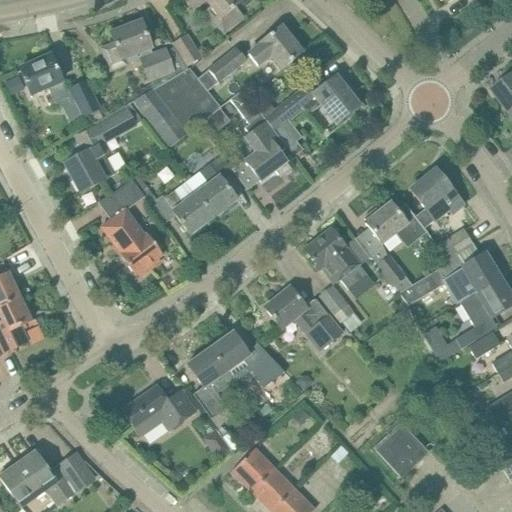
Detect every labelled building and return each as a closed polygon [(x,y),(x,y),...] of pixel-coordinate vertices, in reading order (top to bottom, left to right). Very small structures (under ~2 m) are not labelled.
[(205,11),(212,20),(223,34),(242,18),(234,8),(242,1),(240,0),(184,0),(192,10),(204,0),(205,0),(211,7),(205,11)] [(101,49),(108,68),(109,72),(126,66),(123,58),(138,53),(141,60),(140,60),(152,91),(186,69),(173,48),(165,52),(165,51),(152,56),(149,48),(150,48),(141,24),(110,35),(114,45),(101,49)] [(281,70),(286,66),(301,54),(280,27),(260,43),(261,45),(248,55),(258,67),(270,57),(281,70)] [(173,44),(188,67),(199,59),(185,37),(173,44)] [(235,50),(198,80),(207,92),(245,62),(235,50)] [(50,56),(19,70),(30,96),(47,88),(54,104),(73,96),(82,118),(97,111),(85,84),(66,92),(50,56)] [(168,150),(220,108),(207,92),(198,80),(189,69),(187,70),(186,69),(152,91),(131,102),(168,150)] [(335,124),(336,125),(359,107),(358,106),(358,107),(347,93),(351,91),(351,92),(352,91),(339,74),(339,75),(339,76),(337,78),(336,77),(314,94),(306,84),(294,93),(296,95),(264,119),(287,148),(301,138),(288,121),(302,110),(307,116),(321,105),(335,124)] [(511,76),(493,91),(510,114),(511,112),(511,76)] [(291,169),(286,163),(278,153),(285,148),(243,91),(230,100),(249,126),(244,129),(249,136),(244,140),(255,154),(248,160),(247,159),(244,161),(260,183),(275,171),(278,175),(283,171),(285,173),(291,169)] [(84,153),(64,164),(81,194),(98,185),(114,176),(105,158),(104,157),(109,154),(103,143),(105,142),(136,125),(126,107),(103,119),(104,123),(94,129),(76,138),(84,153)] [(209,165),(186,183),(213,218),(236,201),(222,182),(234,173),(232,171),(229,167),(215,147),(207,153),(214,162),(209,165)] [(425,231),(448,212),(451,216),(463,206),(435,171),(410,191),(424,210),(414,218),(425,231)] [(189,236),(213,218),(186,183),(158,203),(140,177),(132,184),(144,199),(149,205),(151,209),(164,225),(175,217),(189,236)] [(135,277),(138,274),(140,277),(159,263),(157,260),(162,256),(146,235),(144,237),(126,212),(144,199),(132,184),(131,182),(113,194),(97,204),(110,222),(101,229),(119,255),(135,277)] [(363,219),(366,223),(365,224),(380,244),(394,233),(407,249),(426,233),(425,231),(414,218),(404,205),(403,205),(404,207),(397,213),(390,204),(378,213),(375,209),(363,219)] [(304,251),(316,266),(320,271),(327,265),(339,281),(343,277),(352,288),(367,277),(358,266),(369,258),(355,239),(353,240),(354,241),(345,248),(330,230),(304,251)] [(446,262),(453,258),(471,246),(463,232),(438,248),(446,262)] [(408,307),(449,282),(453,289),(467,280),(476,294),(499,280),(484,255),(460,270),(453,258),(446,262),(448,264),(413,286),(397,295),(407,308),(408,307)] [(389,256),(376,268),(397,295),(413,286),(389,256)] [(393,306),(386,312),(393,320),(407,308),(397,295),(376,268),(368,274),(393,306)] [(0,307),(20,298),(8,274),(0,278),(0,307)] [(474,329),(497,315),(511,305),(511,300),(499,280),(476,294),(459,304),(474,329)] [(319,296),(340,323),(353,313),(332,286),(319,296)] [(293,320),(305,335),(319,352),(329,345),(342,334),(315,300),(305,308),(290,289),(264,309),(281,329),(293,320)] [(20,327),(31,322),(20,298),(0,307),(0,319),(6,332),(0,334),(0,348),(3,355),(28,343),(20,327)] [(461,350),(474,341),(469,332),(455,340),(461,350)] [(232,333),(209,349),(225,372),(241,361),(248,371),(258,385),(266,379),(277,395),(294,384),(280,369),(275,373),(258,349),(248,356),(232,333)] [(492,333),(468,348),(476,360),(500,345),(492,333)] [(511,337),(505,341),(511,352),(492,364),(497,374),(511,365),(511,337)] [(193,395),(204,411),(210,419),(226,408),(216,394),(233,382),(225,372),(209,349),(186,365),(202,388),(193,395)] [(511,365),(497,374),(503,384),(511,378),(511,365)] [(295,383),(304,392),(313,383),(307,377),(302,376),(295,383)] [(121,412),(134,430),(138,436),(161,420),(170,432),(195,414),(180,392),(167,401),(158,387),(121,412)] [(511,411),(511,392),(486,408),(495,422),(511,411)] [(425,450),(411,435),(402,425),(374,451),(401,480),(421,461),(417,457),(425,450)] [(348,453),(341,446),(330,457),(338,464),(348,453)] [(250,493),(274,471),(254,450),(230,473),(250,493)] [(0,473),(0,475),(2,478),(0,478),(0,479),(20,507),(46,489),(58,506),(93,481),(87,473),(84,470),(82,472),(71,457),(48,473),(35,454),(23,463),(20,459),(0,473)] [(511,464),(503,470),(510,483),(511,482),(511,464)] [(274,471),(250,493),(268,511),(271,511),(293,490),(274,471)] [(293,490),(271,511),(312,511),(313,511),(293,490)]
